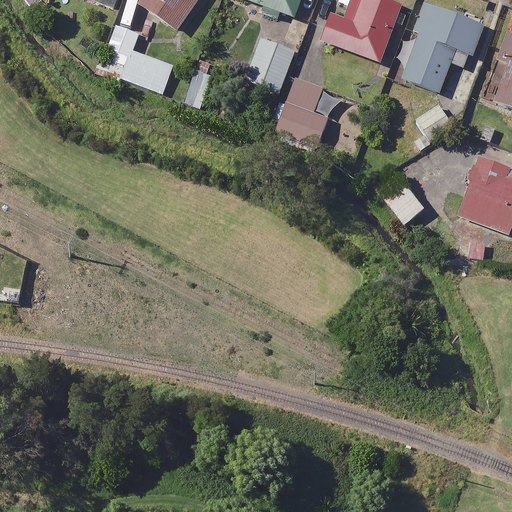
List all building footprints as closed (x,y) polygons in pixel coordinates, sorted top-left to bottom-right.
[(116,0),(88,0),(113,9),(116,0)] [(200,0),(141,0),(136,7),(177,34),(200,0)] [(300,0),(237,0),(263,10),(262,14),(291,26),(300,0)] [(401,9),(377,0),(337,0),(321,45),(379,67),(401,9)] [(483,28),(421,6),(394,81),(439,97),(450,66),(467,72),(483,28)] [(139,37),(115,28),(99,74),(163,97),(173,68),(133,54),(139,37)] [(511,38),(508,37),(499,62),(508,66),(494,106),(511,112),(511,38)] [(295,54),(259,41),(244,83),(279,96),(295,54)] [(218,69),(201,62),(183,104),(200,111),(218,69)] [(337,98),(296,82),(274,137),(315,153),(337,98)] [(452,131),(436,110),(416,124),(425,136),(414,144),(421,153),(452,131)] [(511,230),(511,173),(478,161),(456,219),(509,239),(511,230)] [(422,213),(405,192),(386,208),(403,229),(422,213)]
